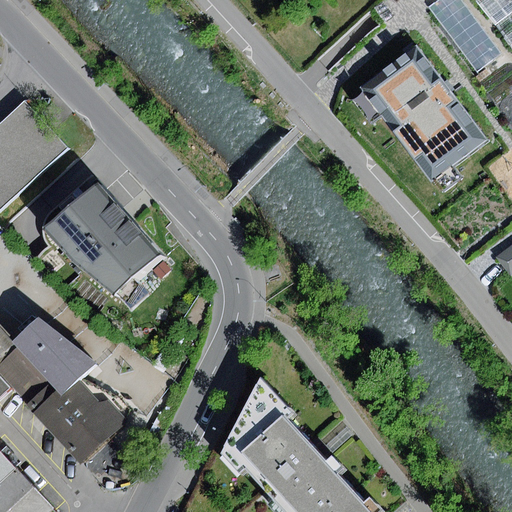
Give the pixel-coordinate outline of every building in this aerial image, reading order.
[(502,53),(461,0),(441,0),(430,9),(478,71),(502,53)] [(511,0),(477,0),(511,46),(511,0)] [(487,140),(417,46),(361,88),(431,182),(487,140)] [(25,103),(0,125),(0,210),(67,149),(25,103)] [(103,189),(51,233),(87,271),(121,297),(166,258),(103,189)] [(511,245),(496,258),(511,276),(511,275),(511,245)] [(78,381),(97,363),(38,318),(14,342),(19,348),(62,395),(78,381)] [(0,327),(0,364),(19,348),(14,342),(0,327)] [(62,395),(19,348),(0,364),(0,370),(82,463),(128,422),(109,402),(99,402),(78,381),(62,395)] [(0,376),(0,483),(16,469),(0,451),(0,399),(11,389),(0,376)] [(246,468),(286,511),(328,511),(353,491),(316,450),(289,420),(296,415),(261,378),(221,455),(239,474),(246,468)] [(347,428),(328,445),(333,452),(353,434),(347,428)] [(0,511),(50,511),(53,509),(16,469),(0,483),(0,511)] [(371,511),(353,491),(328,511),(371,511)] [(405,503),(394,511),(409,511),(411,510),(405,503)]
